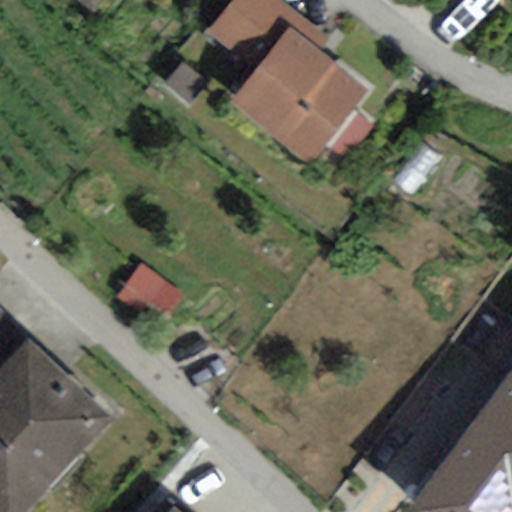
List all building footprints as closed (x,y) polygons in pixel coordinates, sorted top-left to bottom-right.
[(282,30),(234,92),(305,147),(353,85),(282,30)] [(0,368),(2,367),(0,365),(0,360),(18,341),(56,375),(62,368),(0,310),(0,368)] [(0,502),(3,506),(92,409),(56,375),(18,341),(0,360),(0,365),(2,367),(0,368),(0,502)] [(511,354),(408,502),(422,511),(498,511),(511,493),(511,354)] [(187,511),(170,498),(158,511),(187,511)]
